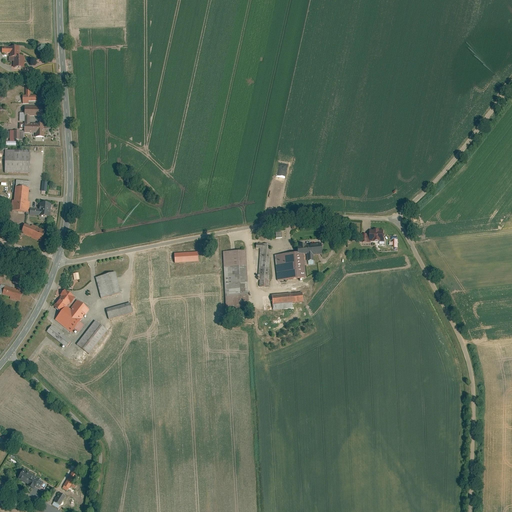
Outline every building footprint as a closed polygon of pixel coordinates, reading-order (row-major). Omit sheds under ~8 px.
[(20,47),(11,47),(11,53),(11,57),(15,57),(20,57),(20,47)] [(15,67),(24,67),(25,57),(20,57),(15,57),(15,67)] [(43,106),(25,106),(25,116),(30,116),(43,116),(43,106)] [(25,133),(37,133),(37,124),(30,124),(25,124),(25,133)] [(36,137),(45,137),(45,131),(47,131),(47,127),(45,127),(45,124),(37,124),(37,133),(36,137)] [(14,131),(5,132),(5,140),(14,140),(14,131)] [(20,131),(14,131),(14,140),(24,140),(24,131),(20,131)] [(31,151),(6,150),(6,173),(31,173),(31,151)] [(17,180),(16,187),(30,188),(31,181),(17,180)] [(12,200),(11,210),(29,211),(29,202),(28,202),(30,188),(16,187),(15,200),(12,200)] [(51,204),(40,203),(40,210),(40,216),(39,216),(50,217),(51,204)] [(32,227),(25,224),(22,233),(42,241),(46,230),(32,224),(32,227)] [(374,233),(371,233),(371,235),(371,242),(385,242),(385,233),(381,233),(381,231),(374,231),(374,233)] [(323,254),(321,243),(299,246),(299,249),(298,249),(298,253),(299,255),(304,255),(307,254),(308,261),(314,261),(313,255),(323,254)] [(268,288),(271,245),(257,244),(257,248),(261,249),(259,275),(260,275),(259,288),(268,288)] [(246,251),(224,253),(227,314),(249,313),(246,251)] [(199,253),(174,254),(175,264),(199,262),(199,253)] [(298,253),(275,256),(277,281),(306,278),(304,255),(299,255),(298,253)] [(116,273),(96,278),(102,299),(121,294),(116,273)] [(23,291),(1,285),(0,287),(0,295),(20,301),(23,291)] [(75,298),(65,290),(61,295),(62,296),(54,306),(62,313),(68,307),(71,303),(75,298)] [(302,293),(273,296),(274,305),(292,303),(303,302),(302,293)] [(62,313),(56,320),(71,333),(90,310),(78,300),(70,309),(68,307),(62,313)] [(130,303),(107,310),(110,320),(133,313),(130,303)] [(95,321),(77,345),(89,354),(108,331),(95,321)] [(71,342),(52,326),(47,332),(66,348),(71,342)] [(80,472),(74,468),(62,489),(67,493),(80,472)] [(45,484),(20,469),(15,478),(29,487),(27,489),(33,493),(34,490),(39,493),(45,484)] [(65,498),(59,495),(54,504),(61,507),(65,498)]
